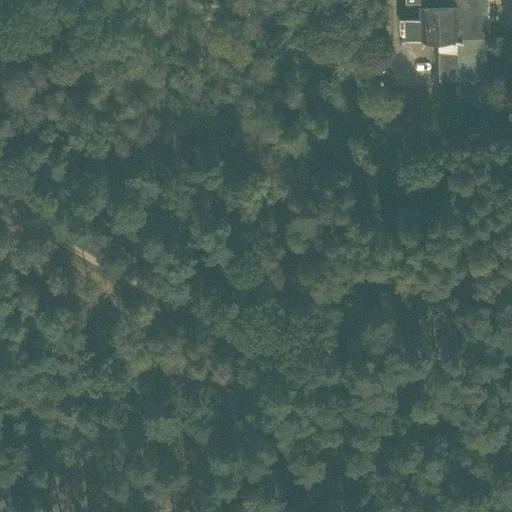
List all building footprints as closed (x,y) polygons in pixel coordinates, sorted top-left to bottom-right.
[(458,2),(459,36),(484,36),(490,35),(488,0),(405,0),(406,1),(420,0),(420,3),(458,2)] [(420,3),(421,17),(422,38),(439,37),(456,36),(459,36),(458,2),(420,3)] [(407,38),(422,38),(421,17),(406,17),(407,38)] [(456,36),(439,37),(439,51),(457,51),(456,36)] [(458,77),(461,77),(484,76),(485,76),(484,36),(459,36),(456,36),(457,51),(458,77)] [(305,41),(306,71),(351,69),(351,55),(350,40),(305,41)] [(350,40),(351,55),(361,55),(360,40),(350,40)] [(440,78),(458,77),(457,51),(439,51),(440,78)] [(485,92),(484,76),(461,77),(462,93),(485,92)]
